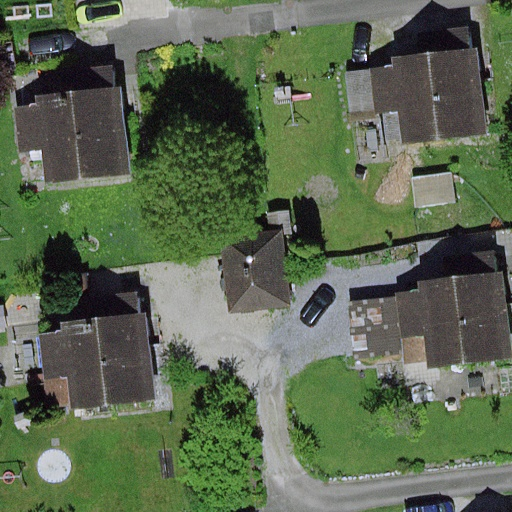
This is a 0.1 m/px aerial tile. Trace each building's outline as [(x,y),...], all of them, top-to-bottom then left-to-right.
[(507,137),(499,54),(389,65),(394,116),(421,113),(424,145),(507,137)] [(69,193),(151,186),(143,94),(31,103),(35,155),(65,152),(69,193)] [(295,246),(235,252),(242,316),(302,309),(295,246)] [(450,378),(511,371),(511,283),(408,295),(413,341),(445,338),(450,378)] [(42,340),(48,386),(80,381),(85,421),(144,413),(133,327),(42,340)]
